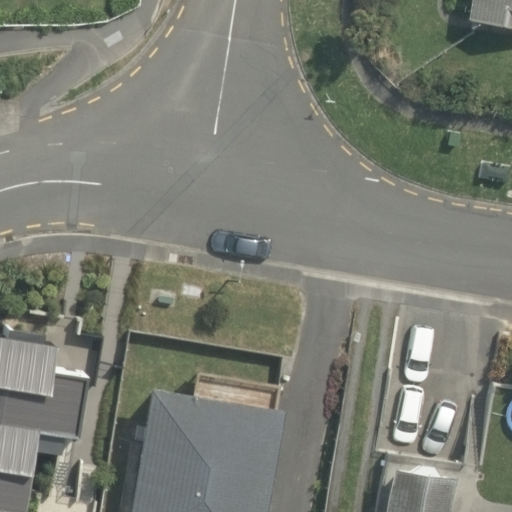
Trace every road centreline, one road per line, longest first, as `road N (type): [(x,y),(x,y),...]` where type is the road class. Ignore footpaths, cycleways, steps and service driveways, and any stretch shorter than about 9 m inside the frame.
road 1 (residential): [(511,259),(199,200)]
road 2 (residential): [(199,200),(231,0)]
road 3 (residential): [(0,191),(100,182),(199,200)]
